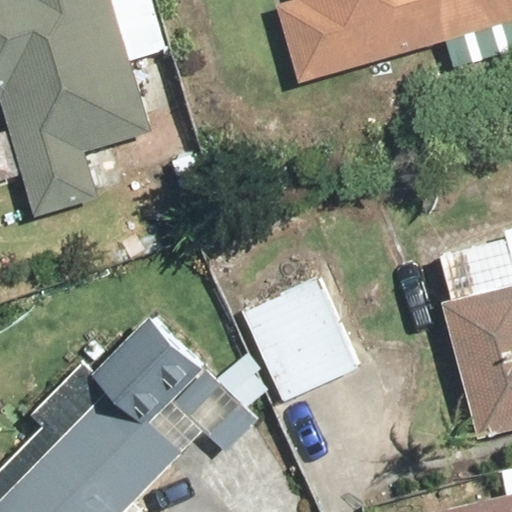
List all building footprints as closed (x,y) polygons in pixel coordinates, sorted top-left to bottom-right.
[(153,131),(114,0),(0,0),(0,100),(5,99),(40,216),(102,198),(88,150),(153,131)] [(511,0),(282,0),(277,2),(299,80),(511,19),(511,0)] [(323,277),(247,307),(284,399),(360,369),(323,277)] [(511,286),(446,303),(479,437),(511,429),(511,286)] [(109,386),(0,500),(0,511),(128,511),(185,453),(162,431),(183,409),(227,451),(260,416),(149,311),(93,370),(109,386)] [(511,511),(511,494),(430,511),(511,511)]
